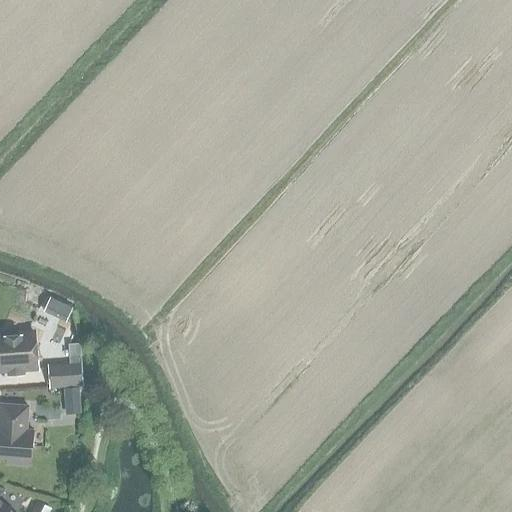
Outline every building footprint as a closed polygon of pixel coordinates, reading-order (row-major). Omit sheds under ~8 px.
[(240,0),(212,0),(193,21),(216,42),(249,7),(240,0)] [(405,0),(372,0),(355,18),(378,40),(411,5),(405,0)] [(511,1),(510,0),(493,0),(468,26),(491,48),(511,25),(511,1)] [(355,29),(346,37),(355,46),(363,37),(355,29)] [(327,30),(294,65),(317,86),(350,51),(327,30)] [(451,44),(418,79),(440,100),(474,65),(451,44)] [(372,45),(364,54),(372,62),(381,54),(372,45)] [(405,76),(396,85),(405,93),(413,85),(405,76)] [(421,92),(413,101),(422,109),(430,101),(421,92)] [(408,107),(375,142),(397,163),(430,128),(408,107)] [(40,309),(63,320),(69,305),(47,295),(40,309)] [(0,338),(0,372),(38,370),(35,336),(0,338)] [(83,387),(79,344),(67,345),(69,365),(47,367),(49,390),(83,387)] [(33,433),(26,432),(28,408),(0,406),(0,407),(0,458),(6,459),(6,465),(31,467),(33,433)] [(0,511),(9,511),(0,503),(0,494),(5,490),(3,487),(0,486),(0,511)] [(38,502),(32,511),(50,511),(52,510),(38,502)]
